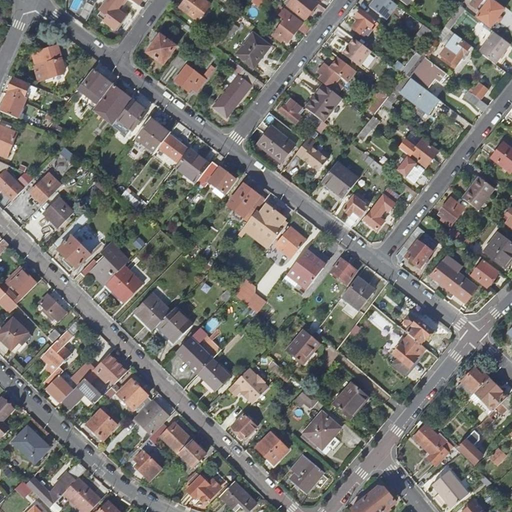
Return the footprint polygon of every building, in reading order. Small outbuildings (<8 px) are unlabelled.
[(119,12),(120,11),(117,8),(123,0),(120,0),(119,0),(108,0),(106,3),(119,12)] [(210,6),(201,0),(185,0),(179,8),(197,21),(210,6)] [(293,0),(288,8),(304,20),(316,5),(310,0),(293,0)] [(389,0),(375,0),(370,7),(387,20),(398,6),(397,6),(389,0)] [(479,12),(476,16),(490,27),(495,20),(498,23),(502,18),(499,15),(504,9),(491,0),(488,0),(488,2),(485,0),(473,0),(469,5),(479,12)] [(107,14),(103,20),(116,30),(127,16),(120,11),(119,12),(106,3),(101,9),(107,14)] [(456,12),(468,20),(472,15),(460,7),(456,12)] [(101,9),(96,15),(103,20),(107,14),(101,9)] [(286,21),(274,36),(278,39),(280,37),(287,42),(302,23),(285,9),(280,16),(286,21)] [(364,14),(360,11),(355,17),(358,20),(352,29),(364,38),(366,35),(368,37),(373,31),(371,29),(376,23),(364,14)] [(183,28),(193,36),(196,32),(186,25),(183,28)] [(234,25),(226,34),(230,37),(237,27),(234,25)] [(445,26),(437,36),(442,39),(449,30),(445,26)] [(432,33),(425,27),(418,35),(430,45),(437,36),(432,33)] [(494,32),(478,52),(494,64),(510,44),(494,32)] [(236,54),(256,68),(262,60),(263,58),(261,56),(269,46),(252,33),(236,54)] [(469,48),(453,35),(444,46),(445,46),(439,54),(443,57),(447,60),(455,66),(469,48)] [(175,47),(160,36),(147,53),(162,65),(175,47)] [(370,52),(353,39),(342,54),(359,67),(370,52)] [(57,46),(32,54),(36,67),(34,67),(39,82),(46,80),(45,77),(52,75),(53,77),(63,74),(65,70),(57,46)] [(428,48),(422,55),(426,59),(432,51),(428,48)] [(431,76),(437,67),(426,59),(422,55),(420,57),(416,62),(415,64),(419,67),(416,72),(411,78),(418,83),(426,72),(431,76)] [(321,76),(318,81),(328,89),(330,90),(337,95),(337,96),(343,88),(336,83),(341,77),(348,82),(356,72),(338,58),(330,69),(324,64),(317,73),(321,76)] [(413,59),(401,75),(404,77),(406,75),(411,69),(415,64),(416,62),(413,59)] [(415,64),(411,69),(406,75),(410,79),(411,78),(416,72),(419,67),(415,64)] [(202,77),(187,65),(175,81),(189,92),(194,85),(199,88),(208,76),(205,73),(202,77)] [(239,76),(215,106),(228,116),(252,85),(253,86),(258,79),(244,69),(238,76),(239,76)] [(77,90),(74,95),(93,110),(102,99),(112,85),(93,71),(83,85),(82,84),(77,90)] [(0,109),(0,110),(0,111),(17,119),(28,95),(32,97),(36,89),(14,79),(5,99),(3,98),(0,104),(0,109)] [(399,92),(429,114),(433,109),(431,108),(438,100),(417,84),(410,79),(406,85),(405,84),(399,92)] [(69,84),(59,98),(61,98),(69,102),(74,95),(77,90),(69,84)] [(488,90),(480,84),(472,94),(480,100),(488,90)] [(102,99),(93,110),(113,125),(117,120),(127,107),(124,104),(128,99),(113,86),(103,100),(102,99)] [(323,101),(312,114),(322,121),(328,126),(347,103),(337,96),(337,95),(330,90),(328,89),(320,99),(323,101)] [(484,112),(488,106),(480,100),(472,94),(468,91),(464,96),(484,112)] [(46,96),(60,101),(61,98),(59,98),(47,92),(46,96)] [(382,105),(389,97),(383,93),(367,112),(373,117),(382,105)] [(301,108),(292,100),(287,106),(285,104),(279,111),(295,125),(301,118),(297,114),(301,108)] [(127,107),(117,120),(132,131),(147,112),(132,101),(131,101),(127,107)] [(306,119),(318,127),(322,121),(312,114),(310,112),(306,119)] [(47,115),(45,120),(52,124),(56,119),(47,115)] [(150,117),(133,140),(152,155),(170,133),(150,117)] [(367,125),(357,137),(362,141),(372,128),(367,125)] [(17,133),(0,126),(0,155),(7,158),(17,133)] [(295,145),(272,127),(258,145),(281,163),(295,145)] [(64,135),(57,145),(62,150),(64,147),(67,144),(70,140),(64,135)] [(185,148),(169,136),(159,149),(175,161),(185,148)] [(297,154),(320,172),(329,161),(312,148),(316,142),(310,137),(297,154)] [(421,140),(410,156),(426,168),(438,152),(421,140)] [(511,151),(503,144),(491,158),(510,174),(511,171),(511,151)] [(65,148),(84,164),(86,160),(67,145),(65,148)] [(62,154),(70,161),(74,156),(65,149),(62,154)] [(189,149),(175,167),(196,183),(197,182),(210,165),(189,149)] [(352,159),(360,165),(362,163),(368,168),(369,166),(373,161),(367,156),(366,158),(358,152),(352,159)] [(421,170),(407,159),(405,161),(403,160),(401,162),(400,162),(397,165),(400,168),(398,171),(414,183),(419,177),(417,175),(421,170)] [(369,166),(379,175),(383,169),(373,161),(369,166)] [(323,181),(344,198),(359,179),(337,162),(323,181)] [(210,165),(197,182),(205,188),(209,183),(224,195),(235,180),(212,163),(210,165)] [(0,176),(0,190),(1,189),(13,200),(25,188),(6,171),(0,176)] [(49,174),(31,193),(37,199),(38,198),(44,204),(56,192),(51,186),(56,180),(49,174)] [(473,192),(465,202),(480,214),(496,192),(479,180),(472,190),(473,192)] [(244,185),(228,206),(243,218),(259,197),(244,185)] [(395,204),(383,195),(363,221),(377,231),(384,222),(379,219),(386,211),(388,212),(395,204)] [(343,211),(350,216),(344,223),(351,229),(368,207),(354,196),(343,211)] [(58,199),(43,214),(59,230),(74,215),(58,199)] [(464,209),(450,199),(439,213),(444,216),(440,221),(449,228),(464,209)] [(288,223),(284,219),(266,204),(258,214),(250,224),(273,242),(281,231),(285,226),(288,223)] [(83,214),(52,246),(57,252),(58,250),(77,270),(91,256),(90,254),(95,249),(89,243),(84,248),(75,240),(88,227),(85,224),(89,219),(83,214)] [(222,214),(216,222),(222,227),(228,219),(222,214)] [(248,222),(243,229),(268,249),(273,242),(250,224),(248,222)] [(278,241),(285,247),(282,251),(291,259),(305,241),(289,228),(288,229),(285,226),(281,231),(284,233),(278,241)] [(454,238),(469,249),(472,245),(454,231),(451,232),(450,232),(448,234),(454,238)] [(511,245),(498,235),(485,253),(505,268),(511,258),(511,245)] [(410,236),(398,252),(420,269),(432,253),(429,251),(431,248),(429,246),(426,249),(410,236)] [(4,240),(0,243),(0,253),(8,245),(4,240)] [(95,259),(81,273),(86,278),(93,271),(107,285),(115,276),(119,272),(113,266),(115,263),(113,261),(117,258),(107,248),(101,254),(105,258),(99,263),(95,259)] [(325,268),(304,252),(288,274),(282,281),(291,288),(297,281),(308,290),(325,268)] [(356,272),(341,260),(332,273),(346,285),(356,272)] [(482,262),(471,277),(486,288),(497,274),(482,262)] [(443,263),(431,277),(466,304),(477,290),(443,263)] [(107,285),(106,285),(124,303),(142,283),(125,266),(119,272),(115,276),(107,285)] [(0,287),(17,305),(37,284),(21,268),(6,283),(4,281),(0,284),(0,287)] [(357,278),(342,298),(358,310),(374,290),(357,278)] [(241,284),(233,294),(245,305),(253,295),(241,284)] [(0,303),(10,314),(18,306),(17,305),(0,287),(0,303)] [(153,295),(135,313),(153,331),(157,326),(171,312),(153,295)] [(245,305),(257,315),(264,305),(253,295),(245,305)] [(41,304),(46,309),(49,312),(47,314),(54,321),(64,311),(48,296),(41,304)] [(157,326),(175,343),(192,326),(174,308),(171,312),(157,326)] [(400,327),(409,335),(418,342),(424,336),(428,340),(434,332),(418,320),(417,320),(410,314),(400,327)] [(13,319),(0,333),(0,339),(12,351),(28,333),(13,319)] [(54,361),(47,368),(53,375),(44,383),(48,387),(59,377),(65,372),(61,368),(73,355),(65,347),(74,337),(68,330),(46,353),(54,361)] [(57,330),(49,338),(54,343),(61,335),(57,330)] [(320,344),(303,331),(286,352),(301,365),(312,351),(313,352),(320,344)] [(409,335),(388,362),(405,375),(426,350),(422,346),(418,342),(409,335)] [(424,336),(418,342),(422,346),(428,340),(424,336)] [(177,352),(199,374),(213,360),(191,338),(177,352)] [(109,355),(94,370),(108,383),(111,380),(116,384),(127,373),(109,355)] [(199,374),(216,391),(230,376),(213,360),(199,374)] [(268,368),(280,378),(285,372),(273,362),(268,368)] [(89,369),(82,376),(86,379),(92,372),(89,369)] [(241,392),(240,393),(248,401),(249,400),(253,404),(269,389),(264,384),(266,383),(258,375),(257,376),(249,369),(233,385),(241,392)] [(474,371),(456,389),(468,400),(474,393),(488,379),(482,372),(479,372),(477,373),(474,371)] [(82,376),(76,382),(80,385),(86,379),(82,376)] [(47,389),(62,403),(63,402),(74,391),(59,377),(48,387),(47,389)] [(80,385),(74,391),(63,402),(70,409),(85,394),(96,405),(104,397),(86,379),(80,385)] [(474,393),(494,412),(495,410),(501,404),(508,397),(488,379),(474,393)] [(118,395),(134,411),(148,396),(132,380),(118,395)] [(367,397),(350,383),(333,405),(349,418),(367,397)] [(236,397),(240,393),(241,392),(233,385),(228,390),(236,397)] [(113,387),(104,397),(107,400),(114,394),(114,395),(117,392),(113,387)] [(304,392),(300,397),(312,407),(317,401),(310,394),(306,390),(304,392)] [(508,397),(501,404),(507,410),(511,404),(511,393),(508,397)] [(1,398),(0,398),(0,435),(2,437),(10,429),(2,422),(14,410),(1,398)] [(148,416),(140,423),(153,436),(163,426),(164,424),(170,417),(158,405),(151,412),(148,416)] [(494,412),(479,426),(484,431),(500,415),(495,410),(494,412)] [(118,425),(102,411),(88,426),(105,440),(118,425)] [(143,411),(135,418),(140,423),(148,416),(143,411)] [(341,429),(322,413),(301,437),(315,449),(318,446),(322,450),(341,429)] [(257,428),(244,415),(232,427),(245,440),(257,428)] [(168,431),(162,437),(178,454),(192,441),(175,423),(168,431)] [(413,438),(430,454),(426,458),(433,465),(446,452),(442,447),(443,445),(447,441),(439,434),(437,436),(426,425),(413,438)] [(163,426),(153,436),(150,439),(155,444),(162,437),(168,431),(163,426)] [(14,442),(36,464),(51,448),(29,427),(14,442)] [(288,450),(271,433),(256,448),(274,465),(288,450)] [(139,464),(136,467),(151,482),(162,471),(147,455),(157,446),(155,444),(150,439),(141,448),(144,452),(135,460),(139,464)] [(457,448),(476,465),(483,457),(465,440),(457,448)] [(179,454),(193,468),(207,454),(192,441),(179,454)] [(443,445),(454,456),(458,452),(456,450),(447,441),(443,445)] [(499,450),(490,458),(497,465),(506,456),(499,450)] [(295,475),(290,481),(306,494),(314,485),(309,482),(319,470),(303,456),(290,470),(295,475)] [(477,468),(486,477),(497,465),(490,458),(482,467),(480,465),(477,468)] [(79,462),(68,474),(76,481),(78,478),(87,469),(79,462)] [(319,470),(309,482),(314,485),(324,473),(319,470)] [(459,484),(449,471),(434,483),(441,492),(439,494),(446,503),(448,501),(452,507),(470,492),(462,482),(459,484)] [(56,484),(58,487),(51,494),(55,497),(52,499),(56,502),(64,494),(76,481),(68,474),(68,473),(56,484)] [(209,485),(197,474),(187,484),(191,488),(187,491),(196,500),(198,497),(206,505),(218,493),(217,492),(220,488),(213,481),(209,485)] [(27,485),(46,505),(52,499),(55,497),(51,494),(35,477),(27,485)] [(64,494),(83,511),(90,511),(102,500),(78,478),(76,481),(64,494)] [(234,482),(221,496),(234,509),(239,504),(245,510),(246,509),(250,511),(257,504),(234,482)] [(351,511),(352,511),(384,511),(395,503),(389,495),(383,488),(378,487),(351,511)] [(52,499),(46,505),(50,509),(56,502),(52,499)] [(99,511),(119,511),(109,502),(99,511)] [(483,511),(475,502),(462,511),(483,511)]
